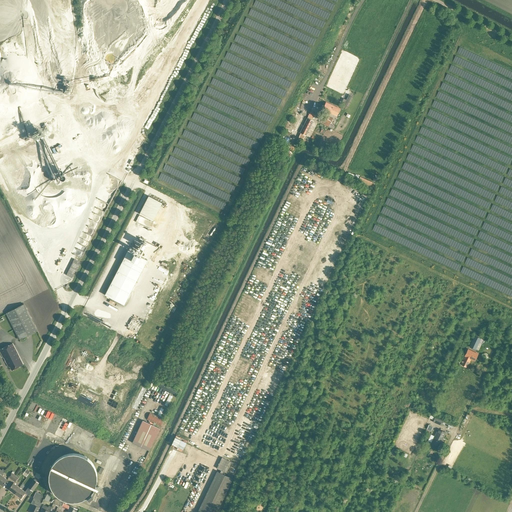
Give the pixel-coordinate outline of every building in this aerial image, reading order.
[(71,96),(74,82),(59,80),(57,88),(65,90),(64,95),(71,96)] [(322,109),(336,116),(339,109),(325,102),(322,109)] [(328,128),(333,119),(326,115),(321,123),(328,128)] [(306,136),(313,121),(307,118),(300,133),(306,136)] [(307,140),(299,137),(297,141),(305,145),(307,140)] [(59,145),(52,148),(54,153),(61,151),(59,145)] [(370,187),(372,182),(360,177),(358,182),(370,187)] [(147,196),(138,214),(152,221),(161,203),(147,196)] [(139,248),(141,242),(135,240),(133,246),(139,248)] [(128,250),(105,295),(124,305),(147,260),(128,250)] [(73,259),(65,275),(71,278),(79,262),(73,259)] [(5,314),(19,341),(37,332),(24,305),(5,314)] [(474,336),(469,347),(476,350),(481,339),(474,336)] [(12,371),(23,366),(12,345),(0,350),(0,351),(3,358),(4,358),(9,367),(10,367),(12,371)] [(477,354),(468,350),(461,364),(462,364),(462,365),(466,367),(466,366),(468,366),(471,359),(474,360),(477,354)] [(164,420),(150,413),(147,421),(160,427),(164,420)] [(441,425),(442,424),(452,428),(454,424),(443,420),(435,417),(433,421),(441,425)] [(149,451),(159,429),(143,421),(132,443),(149,451)] [(431,443),(438,446),(439,446),(442,440),(441,439),(442,437),(443,438),(446,433),(438,429),(431,443)] [(61,498),(63,499),(66,500),(68,501),(71,502),(74,502),(77,501),(80,500),(83,499),(86,498),(88,496),(90,495),(92,492),(94,490),(95,488),(96,486),(96,483),(97,479),(97,476),(96,472),(95,469),(94,466),(92,463),(90,461),(88,459),(86,458),(83,456),(80,455),(77,454),(72,454),(69,454),(65,455),(61,457),(58,459),(55,462),(53,465),(51,468),(50,470),(49,474),(49,479),(49,482),(51,487),(52,490),(55,494),(58,497),(61,498)] [(227,474),(233,463),(222,458),(217,468),(227,474)] [(216,511),(233,479),(217,471),(197,511),(216,511)] [(34,479),(28,487),(33,491),(39,483),(34,479)] [(13,483),(9,489),(15,494),(19,487),(13,483)] [(25,492),(19,487),(15,494),(21,498),(25,492)] [(36,492),(33,498),(40,501),(43,496),(36,492)] [(34,505),(30,511),(36,511),(37,511),(38,511),(42,503),(39,502),(37,506),(34,505)]
